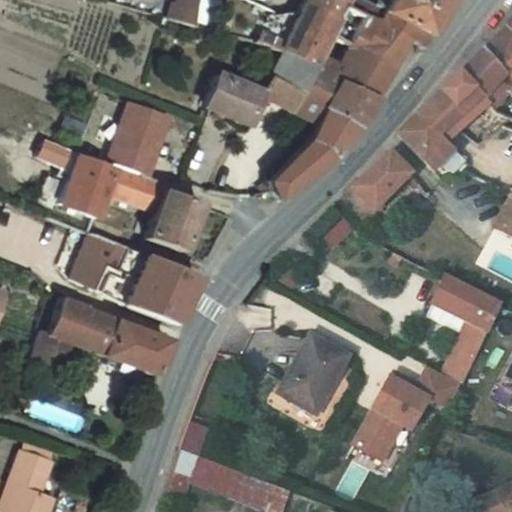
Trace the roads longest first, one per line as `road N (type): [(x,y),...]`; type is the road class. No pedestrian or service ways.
road 1 (secondary): [(481,0),(358,156),(210,304),(131,511)]
road 2 (unknown): [(259,252),(398,354)]
